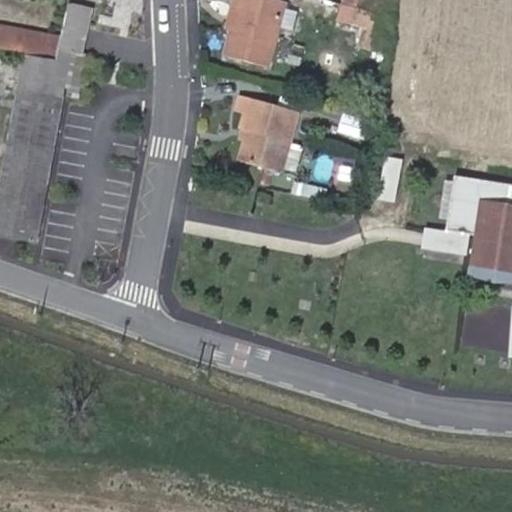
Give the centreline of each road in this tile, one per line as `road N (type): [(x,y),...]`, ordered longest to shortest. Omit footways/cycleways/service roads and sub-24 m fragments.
road 1 (residential): [(511,419),(395,403),(132,322)]
road 2 (residential): [(174,0),(177,115),(164,205),(132,322)]
road 3 (residential): [(132,322),(0,275)]
